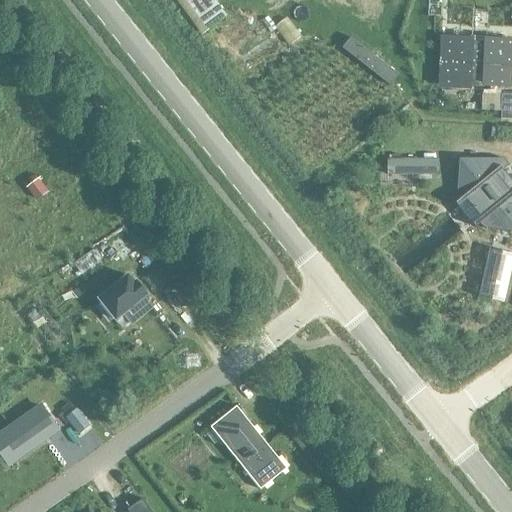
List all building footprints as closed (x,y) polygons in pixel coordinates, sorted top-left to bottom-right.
[(227,16),(215,0),(185,0),(208,31),(227,16)] [(441,87),(469,88),(470,80),(486,81),(485,84),(509,86),(511,42),(487,41),(487,45),(471,44),(471,40),(443,39),(441,87)] [(511,95),(502,95),(501,120),(511,120),(511,95)] [(428,196),(429,170),(383,169),(383,194),(428,196)] [(457,212),(453,216),(472,239),(477,236),(480,241),(511,245),(511,196),(500,182),(505,178),(500,171),(456,171),(454,208),(457,212)] [(33,188),(20,197),(32,212),(44,203),(33,188)] [(91,258),(70,269),(76,280),(97,269),(91,258)] [(475,307),(500,310),(506,267),(480,264),(475,307)] [(117,321),(124,315),(132,324),(152,309),(144,299),(148,295),(147,294),(138,284),(139,283),(138,282),(136,284),(129,276),(100,299),(117,321)] [(42,407),(0,436),(0,437),(16,460),(58,430),(42,407)] [(261,490),(287,469),(237,407),(211,428),(261,490)] [(75,412),(62,421),(76,441),(89,432),(75,412)] [(152,511),(143,499),(128,510),(129,511),(152,511)]
